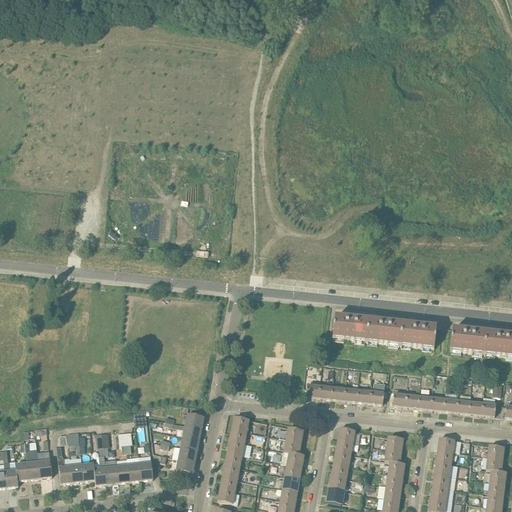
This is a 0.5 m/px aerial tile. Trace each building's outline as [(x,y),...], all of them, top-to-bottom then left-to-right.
[(0,233),(21,235),(24,203),(0,201),(0,225),(0,226),(0,227),(0,233)] [(366,345),(368,323),(355,322),(355,320),(348,320),(348,321),(334,320),(332,341),(366,345)] [(381,325),(368,323),(366,345),(399,348),(402,327),(388,325),(389,324),(382,323),(381,325)] [(402,327),(399,348),(433,352),(436,330),(422,329),(422,328),(415,327),(415,328),(402,327)] [(484,357),(486,336),(472,334),(472,333),(465,332),(465,334),(451,332),(449,354),(484,357)] [(499,337),(486,336),(484,357),(511,360),(511,338),(506,338),(506,337),(499,336),(499,337)] [(344,404),(345,392),(342,392),(343,384),(333,383),(332,390),(331,402),(344,404)] [(373,395),(370,394),(369,406),(382,408),(383,396),(384,387),(374,386),(373,395)] [(318,401),(320,389),(306,388),(305,399),(318,401)] [(500,401),(502,389),(493,388),(491,399),(500,401)] [(331,402),(332,390),(320,389),(318,401),(331,402)] [(356,405),(357,393),(345,392),(344,404),(356,405)] [(369,406),(370,394),(357,393),(356,405),(369,406)] [(405,410),(406,398),(393,397),(392,409),(405,410)] [(468,417),(470,405),(470,399),(458,397),(457,404),(456,415),(468,417)] [(418,411),(419,400),(406,398),(405,410),(418,411)] [(430,413),(432,401),(419,400),(418,411),(430,413)] [(443,414),(444,402),(432,401),(430,413),(443,414)] [(456,415),(457,404),(444,402),(443,414),(456,415)] [(481,418),(482,406),(470,405),(468,417),(481,418)] [(482,406),(481,418),(494,420),(496,408),(482,406)] [(146,420),(145,418),(145,414),(145,413),(133,416),(134,421),(146,420)] [(187,417),(185,428),(201,431),(204,420),(187,417)] [(234,420),(232,432),(246,435),(248,423),(234,420)] [(201,431),(185,428),(183,440),(199,443),(201,431)] [(286,442),(300,445),(303,433),(288,430),(286,442)] [(340,431),(337,443),(352,446),(354,434),(340,431)] [(246,435),(232,432),(229,444),(244,447),(246,435)] [(131,435),(124,436),(127,456),(131,456),(130,448),(132,448),(131,435)] [(127,456),(124,436),(118,436),(120,449),(121,449),(122,457),(127,456)] [(199,443),(183,440),(181,451),(197,454),(199,443)] [(386,452),(401,454),(403,442),(388,440),(386,452)] [(437,453),(452,455),(454,443),(439,441),(437,453)] [(288,455),(298,457),(300,445),(286,442),(284,454),(288,455)] [(352,446),(337,443),(335,455),(350,458),(352,446)] [(244,447),(229,444),(227,456),(241,459),(244,447)] [(40,481),(38,464),(37,453),(30,453),(29,446),(25,446),(25,454),(27,466),(29,482),(40,481)] [(489,449),(487,461),(502,463),(503,451),(489,449)] [(61,487),(72,486),(70,469),(64,469),(64,461),(62,458),(61,450),(57,450),(61,487)] [(94,472),(95,483),(96,489),(107,487),(105,471),(104,459),(103,451),(99,451),(100,459),(98,460),(99,471),(94,472)] [(197,454),(181,451),(178,462),(195,465),(197,454)] [(384,464),(389,465),(399,466),(401,454),(386,452),(384,464)] [(435,465),(450,468),(452,455),(437,453),(435,465)] [(4,474),(6,490),(18,489),(18,484),(16,472),(16,467),(16,464),(8,465),(7,454),(2,454),(3,462),(4,474)] [(286,467),(301,470),(303,458),(298,457),(288,455),(286,467)] [(350,458),(335,455),(333,467),(348,470),(350,458)] [(241,459),(227,456),(225,468),(239,471),(241,459)] [(486,473),(491,473),(501,475),(502,463),(487,461),(486,473)] [(195,465),(178,462),(176,473),(173,473),(172,478),(180,479),(181,474),(186,475),(186,479),(191,480),(192,476),(192,477),(195,465)] [(38,464),(40,481),(52,480),(50,463),(38,464)] [(387,477),(402,479),(404,467),(399,466),(389,465),(387,477)] [(434,478),(448,480),(450,468),(435,465),(434,478)] [(29,482),(27,466),(16,467),(16,472),(18,484),(29,482)] [(84,484),(95,483),(94,472),(93,466),(82,468),(84,484)] [(139,467),(141,483),(153,482),(151,466),(139,467)] [(128,468),(130,485),(141,483),(139,467),(128,468)] [(284,479),(299,482),(301,470),(286,467),(284,479)] [(348,470),(333,467),(331,479),(346,482),(348,470)] [(70,469),(72,486),(84,484),(82,468),(70,469)] [(117,469),(119,486),(130,485),(128,468),(117,469)] [(239,471),(225,468),(222,480),(237,483),(239,471)] [(105,471),(107,487),(119,486),(117,469),(105,471)] [(505,475),(501,475),(491,473),(489,485),(504,487),(505,475)] [(386,489),(401,491),(402,479),(387,477),(386,489)] [(432,490),(447,492),(448,480),(434,478),(432,490)] [(282,491),(297,494),(299,482),(284,479),(282,491)] [(346,482),(331,479),(329,491),(344,494),(346,482)] [(237,483),(222,480),(220,492),(234,494),(237,483)] [(504,487),(489,485),(488,498),(503,499),(504,487)] [(384,501),(399,503),(401,491),(386,489),(384,501)] [(430,502),(445,504),(447,492),(432,490),(430,502)] [(280,503),(295,506),(297,494),(282,491),(280,503)] [(344,494),(329,491),(327,504),(341,506),(344,494)] [(234,494),(220,492),(217,504),(232,507),(234,494)] [(503,499),(488,498),(486,510),(501,511),(503,499)] [(382,511),(397,511),(399,503),(384,501),(382,511)] [(443,511),(445,504),(430,502),(428,511),(443,511)] [(278,511),(293,511),(295,506),(280,503),(278,511)]
